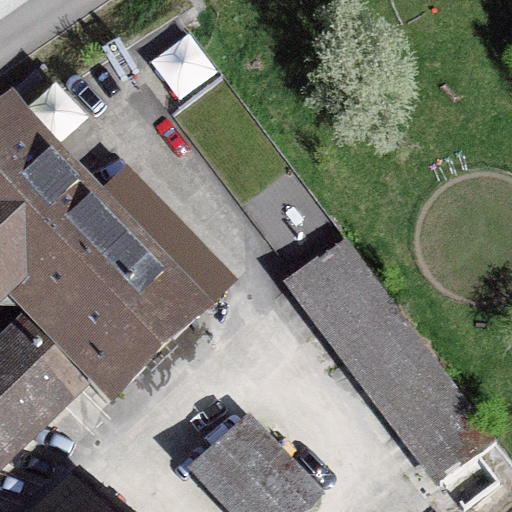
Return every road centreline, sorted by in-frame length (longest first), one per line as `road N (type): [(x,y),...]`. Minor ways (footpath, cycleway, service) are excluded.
road 1 (unknown): [(115,452),(238,314)]
road 2 (unknown): [(55,511),(115,452),(158,511)]
